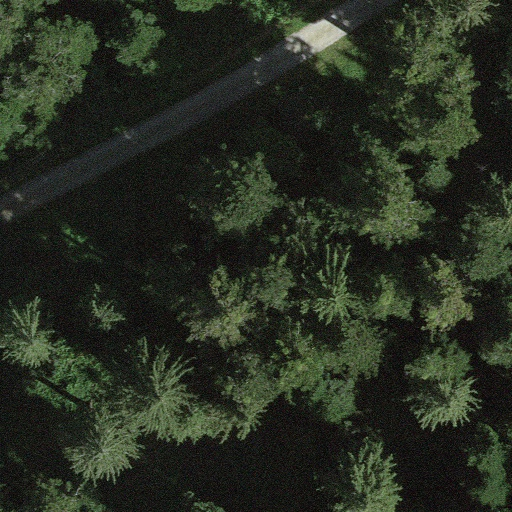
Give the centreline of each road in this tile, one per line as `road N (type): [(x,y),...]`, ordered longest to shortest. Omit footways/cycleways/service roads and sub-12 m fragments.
road 1 (track): [(0,214),(262,75),(377,0)]
road 2 (track): [(262,75),(511,38)]
road 3 (track): [(341,511),(397,482),(511,450)]
